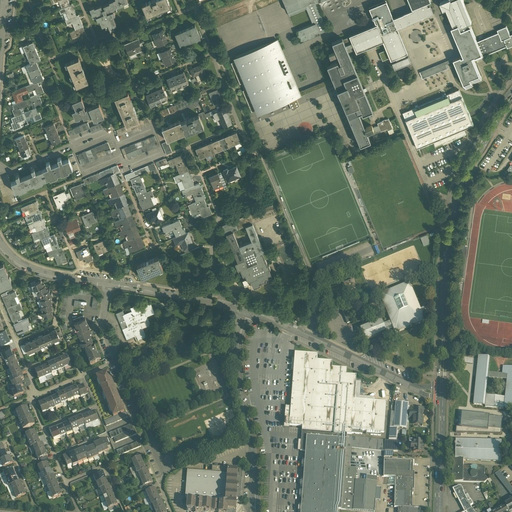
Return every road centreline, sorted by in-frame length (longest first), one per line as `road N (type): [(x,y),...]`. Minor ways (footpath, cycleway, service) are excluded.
road 1 (secondary): [(440,392),(447,231),(464,175),(511,96)]
road 2 (unclassified): [(440,392),(246,310)]
road 3 (unclassified): [(254,511),(237,370),(246,310)]
road 4 (residential): [(107,284),(101,325),(165,465)]
road 5 (residential): [(246,310),(107,284)]
road 6 (residential): [(0,172),(104,131),(115,144)]
road 7 (secondary): [(437,511),(440,392)]
